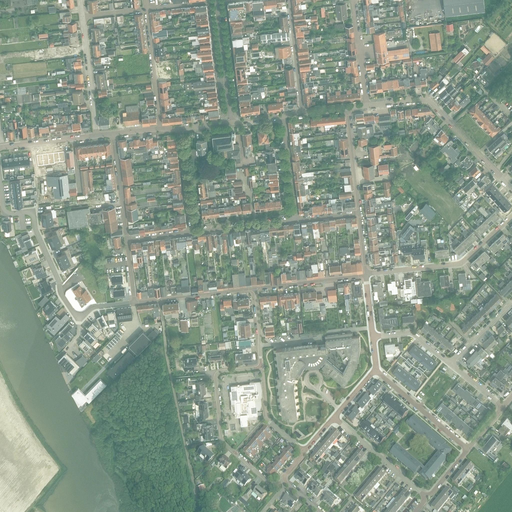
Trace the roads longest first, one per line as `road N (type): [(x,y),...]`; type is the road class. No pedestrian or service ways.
road 1 (tertiary): [(511,190),(431,103),(365,106)]
road 2 (residential): [(366,275),(460,263),(511,216)]
road 3 (residential): [(0,182),(5,213),(31,213),(59,286)]
road 4 (residential): [(259,366),(216,375),(221,441),(234,454)]
road 5 (residential): [(428,498),(334,417)]
road 6 (residential): [(96,137),(82,16)]
road 7 (residential): [(230,122),(219,1)]
road 8 (residential): [(468,448),(375,370)]
road 9 (residential): [(159,129),(147,9)]
